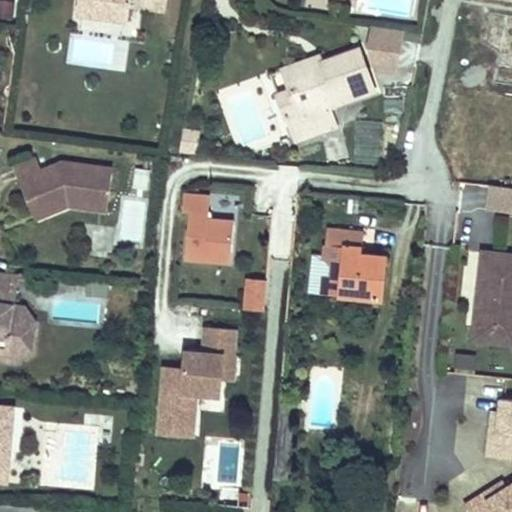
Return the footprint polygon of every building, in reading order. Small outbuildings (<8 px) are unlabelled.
[(0,0),(0,16),(13,19),(15,3),(0,0)] [(128,21),(131,6),(151,9),(152,0),(79,0),(77,14),(128,21)] [(166,11),(167,0),(152,0),(151,9),(166,11)] [(485,39),(503,51),(496,80),(511,82),(511,15),(490,12),(485,39)] [(400,53),(403,31),(373,26),(369,48),(400,53)] [(113,46),(77,41),(74,59),(110,64),(113,46)] [(376,92),(360,48),(322,62),(323,65),(286,78),(290,91),(298,114),(288,117),(296,141),(337,127),(330,108),(376,92)] [(396,73),(400,53),(369,48),(375,70),(396,73)] [(286,78),(323,65),(322,62),(319,54),(282,67),(286,78)] [(298,114),(290,91),(277,95),(285,118),(288,117),(298,114)] [(378,164),(380,122),(355,121),(353,163),(378,164)] [(195,153),(198,133),(184,130),(180,150),(195,153)] [(45,211),(30,176),(43,170),(37,156),(13,166),(36,221),(71,206),(75,207),(76,201),(70,200),(45,211)] [(108,211),(114,168),(63,162),(30,176),(45,211),(70,200),(76,201),(75,207),(108,211)] [(148,190),(151,170),(136,168),(133,188),(148,190)] [(511,212),(511,186),(492,185),(489,210),(511,212)] [(231,263),(235,221),(209,218),(211,196),(185,193),(183,210),(190,211),(186,259),(231,263)] [(364,232),(328,229),(325,256),(313,254),(309,293),(384,301),(388,257),(362,255),(364,232)] [(511,328),(511,256),(484,253),(482,270),(485,271),(482,302),(479,301),(474,340),(510,344),(511,329),(511,328)] [(37,323),(26,307),(13,305),(19,274),(0,271),(0,347),(5,349),(16,364),(31,353),(37,323)] [(267,310),(269,282),(250,280),(247,308),(267,310)] [(106,296),(108,282),(94,281),(93,295),(106,296)] [(220,396),(224,355),(236,356),(236,355),(235,355),(237,329),(205,326),(203,352),(190,351),(190,362),(185,361),(184,365),(182,393),(198,394),(220,396)] [(0,361),(16,364),(5,349),(0,347),(0,361)] [(476,370),(477,356),(457,353),(456,367),(476,370)] [(234,380),(236,356),(224,355),(222,379),(234,380)] [(182,393),(184,365),(165,363),(160,429),(195,432),(198,394),(182,393)] [(511,399),(501,398),(498,425),(492,424),(488,456),(511,458),(511,399)] [(0,449),(10,450),(14,408),(0,406),(0,449)] [(288,481),(295,407),(282,406),(275,480),(288,481)] [(0,484),(7,485),(10,450),(0,449),(0,484)] [(507,489),(503,483),(493,490),(497,495),(507,489)] [(511,511),(511,485),(507,489),(497,495),(493,490),(466,507),(469,511),(511,511)]
